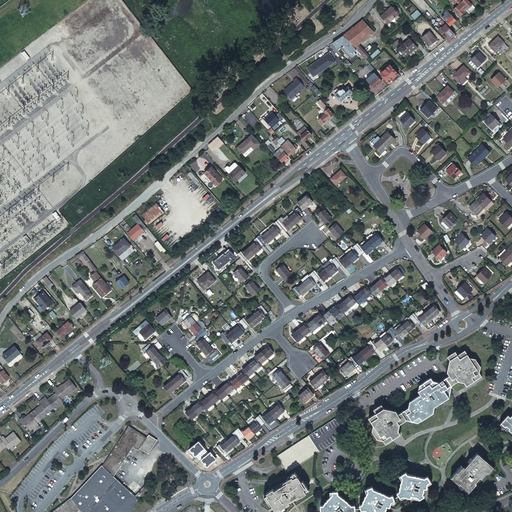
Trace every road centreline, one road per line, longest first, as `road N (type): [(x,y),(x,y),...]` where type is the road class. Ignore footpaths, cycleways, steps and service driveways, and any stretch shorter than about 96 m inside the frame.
road 1 (residential): [(0,320),(41,273),(137,202),(373,0)]
road 2 (secondary): [(74,347),(343,133)]
road 3 (residential): [(213,479),(416,346)]
road 4 (secondary): [(343,133),(511,0)]
road 5 (residential): [(102,391),(0,482)]
road 6 (residential): [(410,245),(293,315)]
road 7 (residential): [(125,413),(39,511)]
